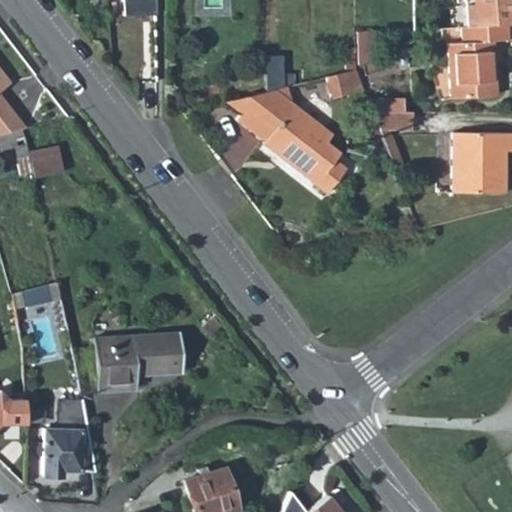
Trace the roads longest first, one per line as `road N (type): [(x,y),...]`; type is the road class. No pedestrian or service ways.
road 1 (residential): [(21,0),(329,403)]
road 2 (residential): [(329,403),(511,264)]
road 3 (residential): [(329,403),(416,511)]
